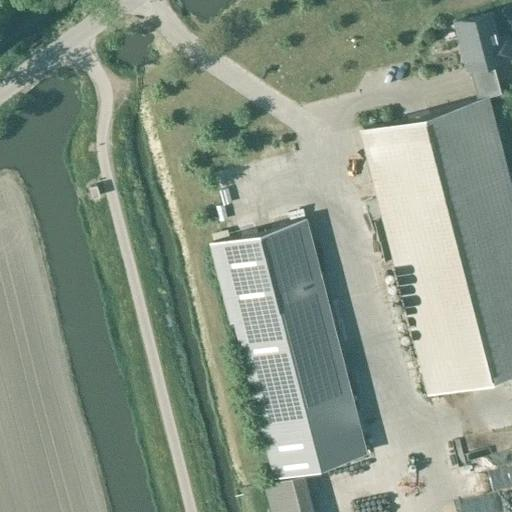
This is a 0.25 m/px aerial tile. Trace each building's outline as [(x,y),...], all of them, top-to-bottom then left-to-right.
[(492,61),(511,56),(506,36),(496,38),(489,12),(461,20),(467,46),(460,48),(465,68),(468,67),(477,98),(362,128),(431,392),(511,370),(511,210),(483,97),(500,92),(492,61)] [(303,217),(213,240),(274,475),(364,452),(303,217)] [(381,271),(383,273),(384,273),(386,274),(388,273),(389,272),(390,270),(390,268),(390,267),(389,265),(388,264),(386,264),(384,264),(383,265),(382,267),(381,269),(381,271)] [(384,279),(384,281),(385,283),(387,284),(389,284),(391,284),(392,283),(393,281),(393,279),(393,278),(392,276),(391,275),(389,274),(387,275),(386,275),(384,277),(384,279)] [(389,303),(391,305),(392,306),(394,306),(396,306),(398,304),(398,303),(399,301),(398,299),(397,298),(396,297),(394,297),(392,297),(391,298),(390,299),(389,301),(389,303)] [(313,511),(303,471),(263,482),(271,511),(313,511)]
